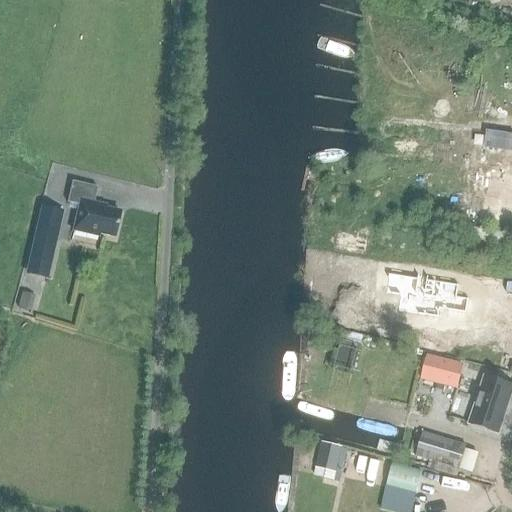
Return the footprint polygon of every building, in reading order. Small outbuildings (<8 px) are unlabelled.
[(458,178),(449,209),(469,215),(468,217),(483,222),(484,219),(502,225),(511,194),(494,189),(495,184),(483,180),(481,185),(458,178)] [(71,230),(97,237),(98,233),(113,237),(119,211),(105,208),(105,206),(93,203),(97,188),(72,182),(67,202),(77,205),(71,230)] [(38,226),(29,263),(47,267),(55,230),(38,226)] [(395,313),(437,320),(438,311),(464,315),(467,300),(455,298),(457,286),(426,281),(427,278),(425,278),(425,281),(416,280),(417,276),(415,276),(415,280),(386,275),(383,295),(397,297),(395,313)] [(420,381),(455,389),(461,365),(426,357),(420,381)] [(469,425),(497,434),(511,386),(483,378),(469,425)] [(422,433),(414,457),(432,463),(432,465),(457,472),(465,446),(422,433)] [(317,460),(336,465),(340,447),(321,443),(317,460)]
